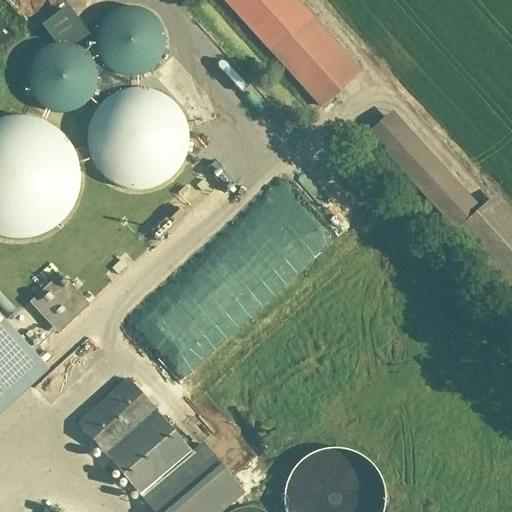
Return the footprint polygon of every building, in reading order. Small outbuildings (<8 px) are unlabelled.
[(217,0),(317,112),(358,76),(290,0),(217,0)] [(103,77),(113,84),(125,86),(137,85),(147,80),(156,72),(161,62),(163,51),(161,39),(156,29),(147,21),(136,16),(124,15),(113,18),(103,25),(96,34),(92,45),(92,57),(96,68),(103,77)] [(35,112),(45,119),(56,122),(68,120),(79,116),(87,108),(93,97),(95,86),(93,74),(87,64),(78,56),(68,51),(56,50),(45,53),(35,60),(28,69),(24,80),(24,92),(28,103),(35,112)] [(109,192),(124,198),(141,199),(157,195),(171,186),(181,172),(187,156),(186,138),(180,122),(169,109),(154,100),(136,97),(119,100),(105,108),(93,120),(87,134),(85,151),(88,167),(97,181),(109,192)] [(398,112),(370,137),(511,294),(511,205),(501,194),(485,209),(398,112)] [(0,249),(1,249),(22,250),(42,244),(59,232),(71,215),(77,195),(76,175),(68,157),(56,141),(38,130),(19,126),(0,127),(0,249)] [(166,200),(141,228),(152,238),(177,210),(166,200)] [(26,304),(56,335),(88,304),(58,273),(26,304)] [(0,422),(47,378),(0,327),(0,422)] [(129,384),(74,430),(135,501),(189,455),(129,384)] [(198,449),(136,501),(144,511),(227,511),(242,500),(198,449)]
